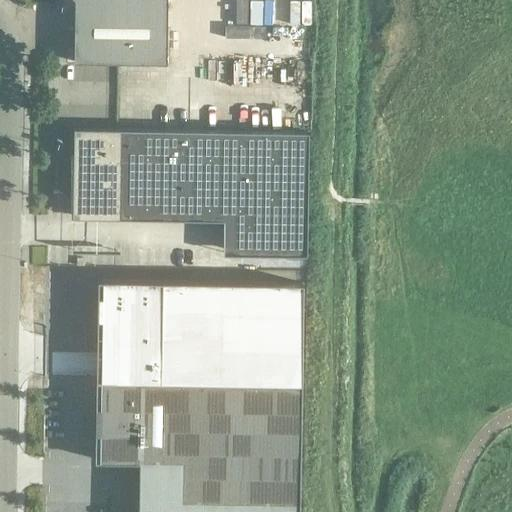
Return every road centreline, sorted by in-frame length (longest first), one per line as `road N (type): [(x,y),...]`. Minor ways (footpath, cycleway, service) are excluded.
road 1 (unknown): [(210,0),(199,84),(187,100),(0,110)]
road 2 (unknown): [(0,240),(213,248)]
